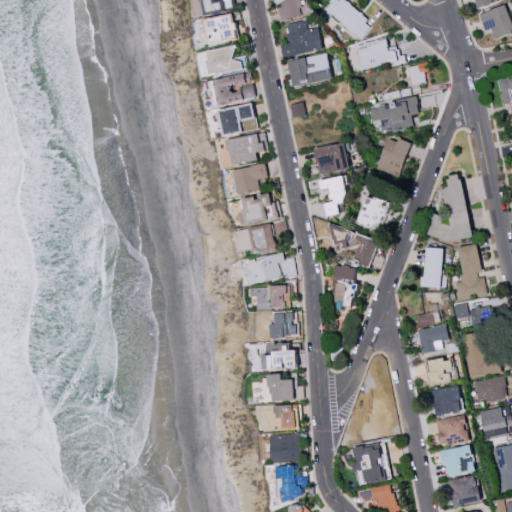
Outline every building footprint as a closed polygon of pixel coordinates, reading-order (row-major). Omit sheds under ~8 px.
[(194,0),(197,15),(233,10),(231,0),(194,0)] [(276,0),(281,6),(277,8),(285,22),(305,10),(299,0),(276,0)] [(361,39),(373,24),(343,0),(329,0),(323,9),(361,39)] [(475,0),(479,8),(498,1),(497,0),(475,0)] [(479,14),(485,31),(491,29),(495,40),(511,33),(511,20),(506,4),(479,14)] [(209,42),(237,40),(236,16),(208,18),(209,42)] [(286,24),(290,43),(281,44),(284,57),(323,50),(319,26),(309,28),(307,20),(286,24)] [(390,51),(388,42),(357,47),(361,67),(392,62),(393,64),(405,62),(402,48),(390,51)] [(244,69),(242,60),(237,60),(234,46),(207,50),(211,74),(244,69)] [(287,61),(293,87),(333,78),(328,52),(287,61)] [(427,83),(425,71),(429,71),(429,63),(409,65),(411,85),(427,83)] [(214,80),(220,105),(257,96),(253,83),(250,71),(214,80)] [(511,77),(499,80),(504,104),(511,102),(511,77)] [(419,113),(418,99),(369,105),(371,120),(381,119),(383,131),(414,128),(412,114),(419,113)] [(306,114),(304,102),(291,104),(294,117),(306,114)] [(224,135),(258,129),(254,104),(220,109),(224,135)] [(258,160),(257,152),(266,151),(265,141),(261,142),(259,134),(229,139),(233,164),(258,160)] [(400,177),(413,143),(399,138),(398,142),(388,138),(376,168),(400,177)] [(345,142),(315,148),(320,173),(350,167),(345,142)] [(238,194),(260,189),(258,179),(268,177),(265,163),(234,169),(238,194)] [(463,173),(449,175),(448,180),(449,187),(444,188),(449,224),(446,223),(445,216),(433,213),(431,220),(431,222),(428,235),(451,241),(472,238),(463,173)] [(320,180),(322,189),(330,188),(332,201),(324,203),(326,216),(339,214),(337,203),(348,202),(344,176),(320,180)] [(278,218),(273,192),(243,198),(249,224),(278,218)] [(357,220),(382,229),(391,203),(367,194),(357,220)] [(239,253),(276,248),(273,225),(236,231),(239,253)] [(353,261),(370,266),(378,241),(337,227),(331,243),(356,251),(353,261)] [(458,299),(487,294),(484,274),(483,274),(478,244),(458,247),(463,280),(455,282),(458,299)] [(424,287),(442,287),(444,248),(426,247),(424,287)] [(293,257),(284,259),(283,253),(246,261),(251,283),(297,274),(293,257)] [(355,279),(356,267),(335,265),(334,277),(355,279)] [(357,282),(337,280),(334,306),(355,308),(357,282)] [(252,287),(253,296),(258,296),(258,308),(292,307),(291,286),(252,287)] [(472,326),(492,322),(490,305),(468,309),(467,303),(454,305),(456,318),(471,315),(472,326)] [(439,305),(430,305),(430,314),(417,314),(417,323),(438,324),(439,305)] [(274,336),(298,336),(298,312),(274,312),(274,336)] [(442,341),(449,340),(446,324),(418,329),(422,353),(443,349),(442,341)] [(482,332),(463,334),(468,377),(501,373),(499,356),(485,358),(482,332)] [(264,353),(265,369),(298,368),(298,350),(287,350),(287,352),(264,353)] [(455,381),(452,358),(426,361),(429,384),(455,381)] [(283,374),(271,374),(271,400),(295,400),(295,379),(283,379),(283,374)] [(477,401),(507,398),(504,377),(474,380),(477,401)] [(432,390),(437,416),(464,411),(459,385),(432,390)] [(300,404),(276,405),(276,417),(282,417),(283,429),(300,429),(300,404)] [(373,405),(374,418),(366,419),(367,439),(391,437),(388,404),(373,405)] [(511,420),(510,406),(481,410),(484,436),(511,432),(511,420)] [(437,420),(442,446),(470,440),(464,414),(437,420)] [(271,435),(272,461),(301,460),(300,433),(271,435)] [(511,488),(511,444),(507,445),(506,439),(492,441),(501,490),(511,488)] [(360,484),(389,480),(385,444),(355,447),(357,462),(352,462),(353,472),(359,471),(360,484)] [(476,470),(471,444),(441,450),(447,476),(476,470)] [(296,465),(277,466),(279,500),(304,499),(304,485),(297,485),(296,465)] [(481,501),(477,475),(449,480),(454,506),(481,501)] [(364,489),(366,501),(374,499),(376,511),(400,511),(395,484),(364,489)] [(494,511),(506,511),(505,499),(493,500),(494,511)] [(311,511),(303,502),(295,509),(297,511),(311,511)]
